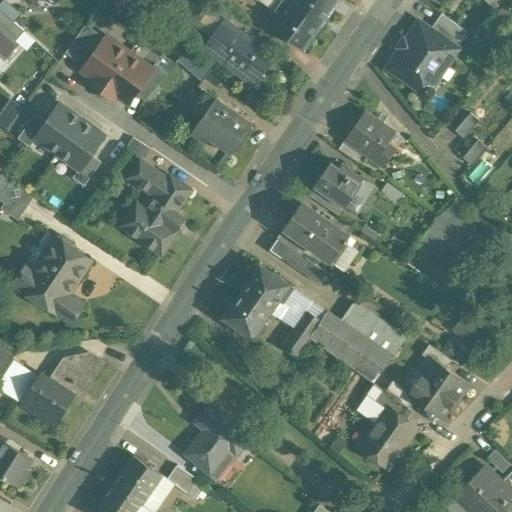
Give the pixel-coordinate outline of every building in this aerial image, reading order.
[(261,0),(282,15),(290,4),(284,0),(261,0)] [(284,0),(290,4),(320,25),(337,0),(336,0),(284,0)] [(320,25),(290,4),(282,15),(274,27),(283,33),(280,38),(287,43),(290,38),(304,48),(320,25)] [(24,30),(0,9),(0,27),(15,41),(24,30)] [(467,32),(441,14),(430,29),(457,47),(467,32)] [(274,57),(224,20),(204,47),(254,84),(274,57)] [(430,29),(419,21),(387,67),(418,89),(419,95),(424,98),(430,97),(433,92),(432,87),(458,49),(457,47),(430,29)] [(105,37),(86,23),(65,52),(84,66),(105,37)] [(0,27),(0,53),(5,58),(18,43),(15,41),(0,27)] [(84,66),(82,70),(93,78),(90,82),(102,91),(129,52),(107,35),(105,37),(84,66)] [(212,69),(188,48),(178,61),(202,82),(212,69)] [(129,52),(102,91),(113,99),(116,94),(128,102),(135,93),(152,68),(151,68),(129,52)] [(152,68),(135,93),(145,100),(168,73),(155,63),(151,68),(152,68)] [(253,122),(216,96),(191,132),(205,142),(208,137),(231,153),(253,122)] [(0,117),(0,120),(9,127),(23,105),(12,98),(0,117)] [(47,122),(36,137),(36,138),(58,153),(82,118),(60,103),(47,122)] [(365,111),(345,139),(364,152),(384,166),(395,150),(387,145),(396,133),(365,111)] [(470,112),(455,131),(463,138),(479,120),(470,112)] [(35,113),(18,137),(30,146),(36,138),(36,137),(47,122),(35,113)] [(82,118),(58,153),(79,168),(80,169),(91,153),(104,134),(82,118)] [(151,148),(133,136),(126,146),(144,158),(151,148)] [(364,152),(345,139),(339,149),(357,162),(364,152)] [(478,139),(462,157),(471,165),(487,147),(478,139)] [(91,153),(80,169),(79,168),(73,177),(84,185),(102,161),(91,153)] [(182,186),(140,159),(127,179),(153,196),(147,205),(138,199),(119,227),(161,255),(176,232),(173,230),(181,217),(175,213),(190,190),(183,185),(182,186)] [(338,168),(331,163),(315,186),(345,207),(355,192),(365,177),(342,163),(338,168)] [(365,177),(355,192),(366,200),(377,184),(365,177)] [(33,197),(10,181),(1,193),(25,210),(33,197)] [(457,199),(436,217),(457,252),(480,238),(457,199)] [(303,204),(299,205),(293,214),(294,217),(285,229),(307,244),(325,219),(321,216),(323,213),(316,208),(314,211),(303,204)] [(457,252),(436,217),(406,262),(445,289),(467,269),(457,252)] [(348,236),(325,219),(307,244),(308,245),(331,261),(348,236)] [(307,244),(285,229),(278,239),(301,255),(301,254),(308,245),(307,244)] [(104,245),(84,232),(76,243),(96,257),(104,245)] [(90,260),(55,237),(32,271),(25,266),(13,283),(70,321),(82,303),(67,294),(90,260)] [(480,238),(457,252),(467,269),(491,254),(481,237),(480,238)] [(301,255),(278,239),(271,250),(304,273),(312,262),(301,254),(301,255)] [(275,270),(273,273),(260,264),(241,291),(277,315),(280,311),(274,307),(279,300),(283,302),(288,296),(292,299),(295,295),(291,292),(294,287),(280,278),(282,275),(275,270)] [(277,315),(241,291),(223,317),(237,326),(234,329),(241,334),(243,331),(257,340),(260,336),(264,339),(267,334),(263,331),(267,326),(263,323),(268,315),(274,319),(277,315)] [(405,339),(353,302),(341,320),(393,356),(405,339)] [(321,319),(308,310),(295,328),(309,338),(310,337),(322,320),(321,319)] [(341,320),(327,310),(321,319),(322,320),(310,337),(375,382),(393,356),(341,320)] [(474,312),(457,332),(475,347),(492,328),(474,312)] [(295,328),(283,345),(297,355),(309,338),(295,328)] [(429,344),(422,354),(429,359),(430,358),(445,369),(452,360),(429,344)] [(10,357),(0,350),(0,369),(3,372),(12,358),(13,357),(11,356),(10,357)] [(91,350),(62,357),(62,358),(71,356),(58,377),(53,374),(50,378),(75,394),(73,397),(79,401),(105,360),(91,350)] [(40,376),(12,358),(3,372),(0,369),(0,388),(22,403),(40,376)] [(429,359),(420,373),(422,375),(410,392),(409,393),(415,397),(442,416),(458,394),(460,396),(468,385),(445,369),(430,358),(429,359)] [(50,378),(42,373),(40,376),(22,403),(21,404),(54,425),(73,397),(75,394),(50,378)] [(410,392),(393,380),(385,391),(408,407),(415,397),(409,393),(410,392)] [(385,391),(384,390),(376,400),(387,408),(388,407),(406,420),(413,410),(408,407),(385,391)] [(247,440),(207,407),(193,423),(202,431),(184,453),(216,479),(247,440)] [(379,420),(374,421),(369,428),(370,433),(360,447),(388,466),(388,465),(393,464),(400,455),(399,450),(403,444),(402,441),(406,435),(409,435),(415,427),(406,420),(388,407),(387,408),(379,420)] [(34,461),(4,442),(3,443),(4,444),(0,450),(0,475),(22,489),(23,488),(21,486),(29,473),(31,475),(32,473),(26,470),(32,461),(33,462),(34,461)] [(508,460),(498,450),(489,459),(500,469),(508,460)] [(133,454),(113,483),(115,484),(142,503),(161,475),(133,454)] [(196,478),(177,465),(167,479),(186,493),(196,478)] [(499,483),(482,466),(456,492),(476,511),(494,511),(511,494),(511,483),(505,477),(499,483)] [(135,511),(142,503),(115,484),(95,511),(135,511)] [(154,511),(142,503),(135,511),(154,511)] [(329,511),(317,503),(311,511),(329,511)]
